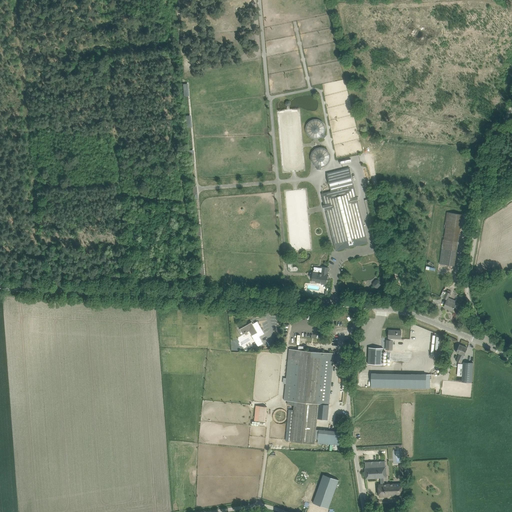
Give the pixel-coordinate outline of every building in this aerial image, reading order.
[(322,137),(324,138),(326,135),(324,134),(326,129),(325,125),(322,121),(318,119),(313,119),(309,121),(307,124),(305,128),(306,133),(309,137),(313,139),(317,139),(322,137)] [(317,169),(321,169),(321,167),(326,166),(329,163),(330,158),(330,154),(328,150),(324,147),(320,147),(315,148),(312,151),(310,156),(311,160),(313,164),(317,167),(317,169)] [(321,194),(323,200),(336,251),(368,243),(350,167),(326,173),(331,192),(321,194)] [(370,199),(365,200),(374,237),(379,236),(370,199)] [(448,212),(440,264),(454,266),(462,214),(448,212)] [(309,276),(310,277),(311,278),(312,279),(312,280),(317,280),(316,282),(326,283),(329,267),(322,267),(321,272),(313,271),(313,273),(312,272),(311,273),(310,274),(309,276)] [(440,296),(447,299),(451,291),(448,290),(447,292),(443,291),(440,296)] [(454,308),(457,309),(460,303),(456,302),(455,304),(447,300),(444,307),(449,309),(453,311),(454,308)] [(259,336),(264,333),(260,326),(257,321),(253,324),(252,322),(240,329),(243,334),(249,331),(258,346),(263,343),(259,336)] [(393,338),(401,339),(401,331),(389,330),(388,338),(389,338),(389,340),(386,340),(386,349),(393,350),(393,340),(393,338)] [(457,349),(456,352),(459,354),(456,361),(461,363),(464,356),(465,352),(467,348),(459,344),(457,349)] [(285,390),(284,400),(287,401),(287,404),(294,405),(291,441),(299,442),(311,443),(315,444),(317,419),(319,404),(329,405),(334,353),(304,350),(304,346),(299,346),(298,350),(289,349),(289,354),(288,364),(287,369),(287,374),(286,379),(285,390)] [(383,356),(383,348),(369,347),(368,364),(382,364),(382,363),(385,363),(385,356),(383,356)] [(473,362),(462,362),(461,382),(471,383),(473,362)] [(432,377),(431,376),(431,375),(371,373),(371,387),(430,389),(431,379),(432,377)] [(327,420),(329,405),(319,404),(317,419),(327,420)] [(256,406),(255,421),(265,422),(266,406),(256,406)] [(361,427),(361,441),(394,439),(394,441),(397,441),(396,425),(361,427)] [(344,432),(319,430),(318,443),(343,446),(344,432)] [(380,478),(384,477),(386,477),(385,464),(385,461),(365,462),(366,478),(365,478),(365,479),(367,479),(367,478),(380,478)] [(323,474),(313,503),(328,509),(339,480),(323,474)] [(384,477),(380,478),(381,485),(379,485),(380,496),(402,495),(401,483),(384,484),(384,477)]
